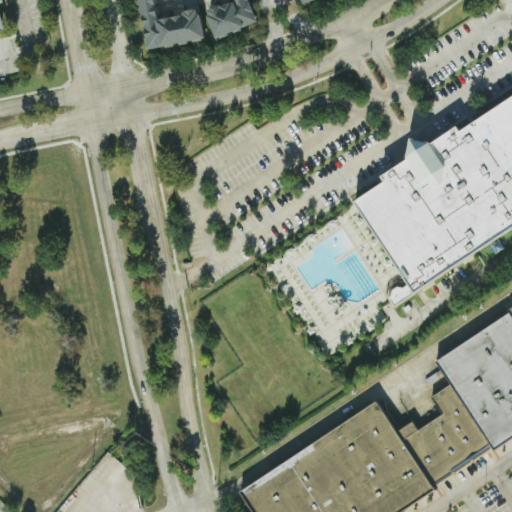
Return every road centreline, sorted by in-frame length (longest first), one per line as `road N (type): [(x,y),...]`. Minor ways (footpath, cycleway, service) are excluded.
road 1 (residential): [(207,511),(109,0)]
road 2 (residential): [(0,139),(238,95),(302,75),(430,0)]
road 3 (residential): [(85,92),(179,511)]
road 4 (residential): [(378,0),(273,49),(85,92)]
